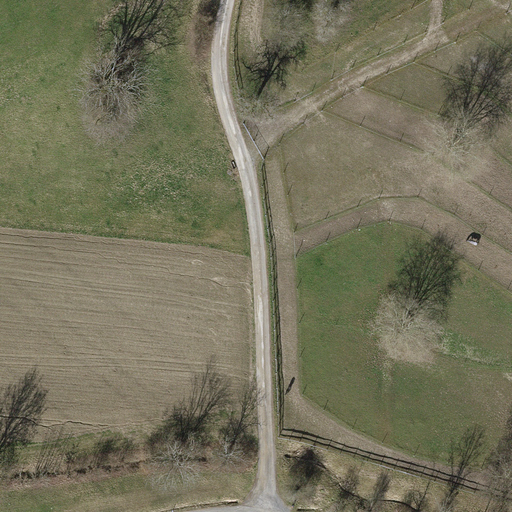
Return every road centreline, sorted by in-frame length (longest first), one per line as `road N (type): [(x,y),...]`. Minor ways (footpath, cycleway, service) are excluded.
road 1 (track): [(230,0),(222,86),(251,170),(262,270),(263,511)]
road 2 (track): [(251,170),(317,112),(511,4)]
